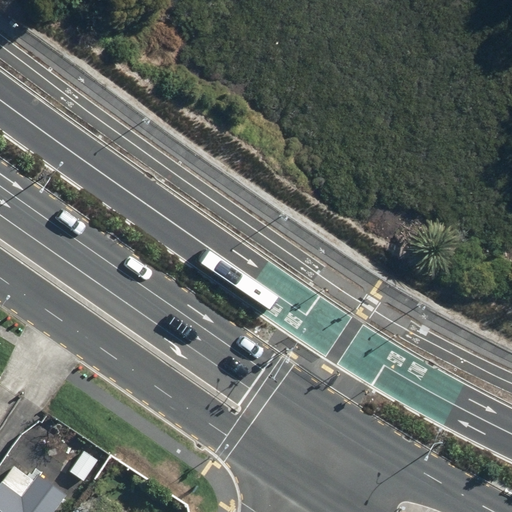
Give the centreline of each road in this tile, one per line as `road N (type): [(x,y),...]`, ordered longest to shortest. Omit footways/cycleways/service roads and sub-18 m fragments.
road 1 (primary): [(0,196),(347,427)]
road 2 (primary): [(311,485),(0,267)]
road 3 (primary): [(347,427),(497,511)]
